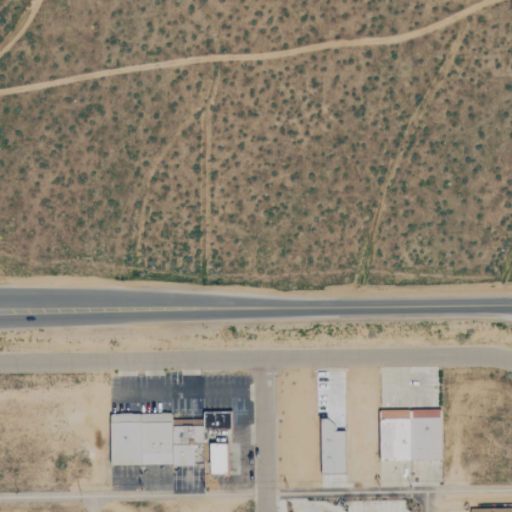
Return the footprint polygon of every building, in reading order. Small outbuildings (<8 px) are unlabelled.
[(379,461),(442,459),(441,408),(378,410),(379,461)] [(203,412),(229,412),(230,430),(203,430),(203,412)] [(109,414),(140,413),(141,464),(110,464),(109,414)] [(140,413),(172,413),(172,425),(172,444),(172,464),(141,464),(140,413)] [(346,474),(345,431),(333,431),(332,419),(320,419),(320,474),(346,474)] [(172,425),(203,425),(203,443),(193,443),(172,444),(172,425)] [(207,475),(206,442),(227,442),(228,475),(207,475)] [(172,465),(172,464),(172,444),(193,443),(193,465),(172,465)]
